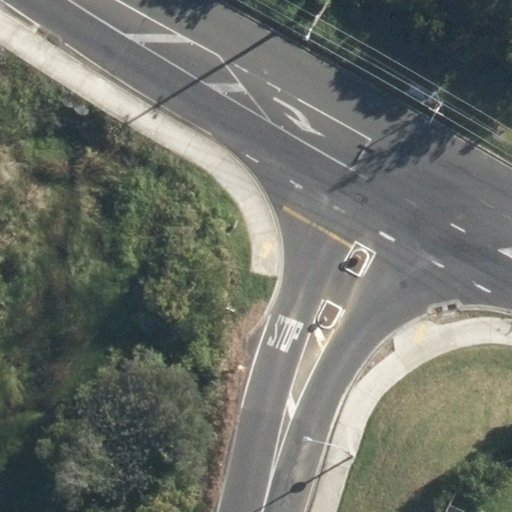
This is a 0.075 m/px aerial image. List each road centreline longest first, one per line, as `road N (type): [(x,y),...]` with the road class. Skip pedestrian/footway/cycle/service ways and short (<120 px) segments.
road 1 (residential): [(396,176),(297,365),(258,511)]
road 2 (tertiary): [(78,0),(396,176)]
road 3 (tertiary): [(396,176),(511,237)]
